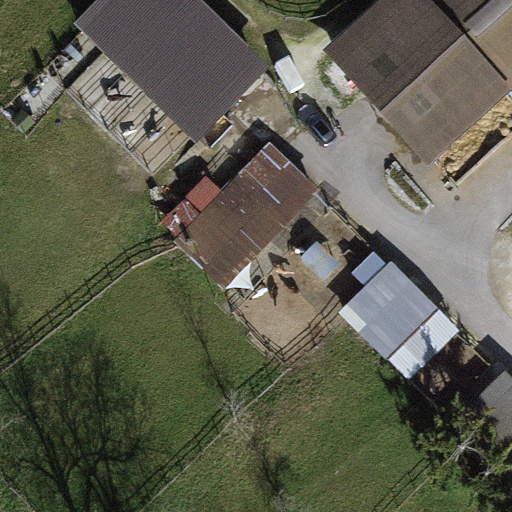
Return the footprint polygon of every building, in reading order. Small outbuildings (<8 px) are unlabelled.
[(203,0),(96,0),(79,19),(206,132),(270,60),(203,0)] [(511,0),(384,0),(323,56),(425,169),(511,89),(511,0)] [(325,197),(269,141),(172,237),(229,293),(325,197)] [(467,337),(388,267),(345,314),(424,384),(467,337)] [(511,381),(503,373),(454,425),(511,479),(511,381)]
